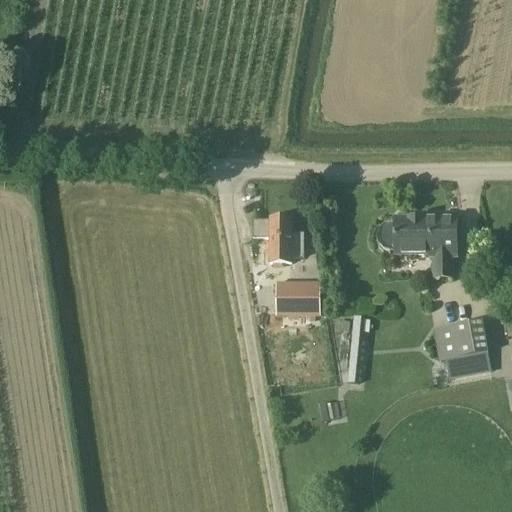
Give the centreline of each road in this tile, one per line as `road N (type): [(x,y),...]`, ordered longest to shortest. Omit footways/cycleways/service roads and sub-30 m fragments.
road 1 (unclassified): [(272,511),(218,170)]
road 2 (unclassified): [(511,167),(218,170)]
road 3 (unclassified): [(218,170),(0,157)]
